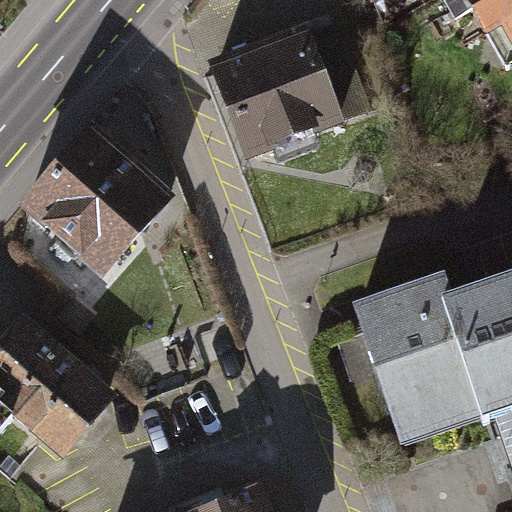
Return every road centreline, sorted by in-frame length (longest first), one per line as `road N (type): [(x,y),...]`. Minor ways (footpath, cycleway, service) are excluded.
road 1 (residential): [(331,511),(160,68),(113,0)]
road 2 (unknown): [(297,420),(76,487)]
road 3 (secondary): [(0,133),(111,0)]
